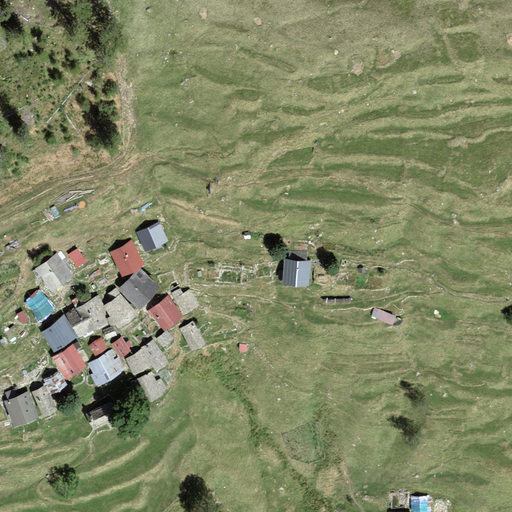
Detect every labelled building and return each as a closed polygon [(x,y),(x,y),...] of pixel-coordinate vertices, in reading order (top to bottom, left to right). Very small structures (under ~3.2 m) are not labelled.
[(159,220),(136,231),(145,250),(168,240),(159,220)] [(132,239),(109,252),(122,275),(144,262),(132,239)] [(77,248),(69,253),(77,266),(85,261),(77,248)] [(57,252),(35,268),(51,290),(73,275),(57,252)] [(311,260),(284,258),(282,281),(309,284),(311,263),(311,260)] [(139,266),(118,289),(140,307),(160,284),(139,266)] [(41,290),(25,302),(39,320),(54,308),(41,290)] [(183,290),(176,295),(190,312),(200,304),(191,293),(188,296),(183,290)] [(121,292),(103,305),(118,326),(136,313),(121,292)] [(96,295),(65,313),(79,336),(109,318),(96,295)] [(170,299),(154,311),(168,329),(184,316),(170,299)] [(393,325),(396,315),(374,307),(371,317),(393,325)] [(23,324),(29,320),(22,310),(17,314),(23,324)] [(64,315),(41,330),(54,350),(77,335),(64,315)] [(193,320),(179,328),(191,349),(205,341),(193,320)] [(166,330),(155,338),(161,346),(173,338),(166,330)] [(120,336),(112,342),(122,355),(130,349),(120,336)] [(101,337),(88,346),(96,357),(109,349),(101,337)] [(140,347),(141,348),(124,358),(133,374),(152,362),(156,368),(168,359),(152,338),(140,347)] [(73,343),(52,356),(65,377),(86,364),(73,343)] [(112,349),(87,364),(92,372),(89,374),(96,385),(99,383),(100,385),(124,370),(123,364),(118,356),(117,357),(112,349)] [(58,371),(44,379),(52,392),(66,384),(58,371)] [(152,371),(137,379),(149,401),(167,391),(160,378),(156,380),(152,371)] [(46,384),(31,391),(42,415),(57,408),(46,384)] [(28,390),(3,400),(13,424),(38,414),(28,390)] [(115,405),(92,415),(98,429),(121,419),(115,405)] [(427,496),(411,496),(412,511),(426,511),(428,510),(427,496)]
